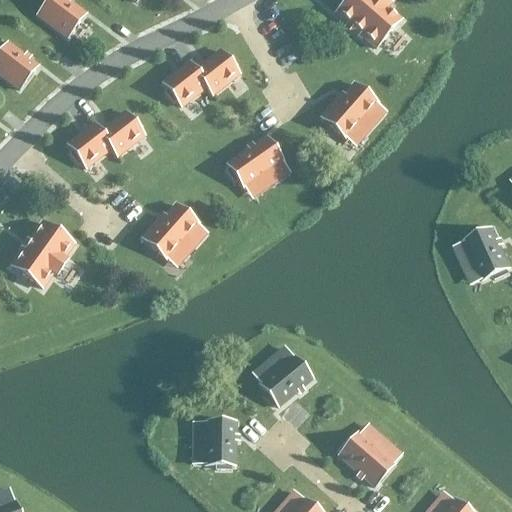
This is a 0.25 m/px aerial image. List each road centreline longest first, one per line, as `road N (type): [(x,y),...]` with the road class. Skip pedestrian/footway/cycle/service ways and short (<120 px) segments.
road 1 (residential): [(232,4),(121,55),(11,146)]
road 2 (residential): [(106,227),(11,146)]
